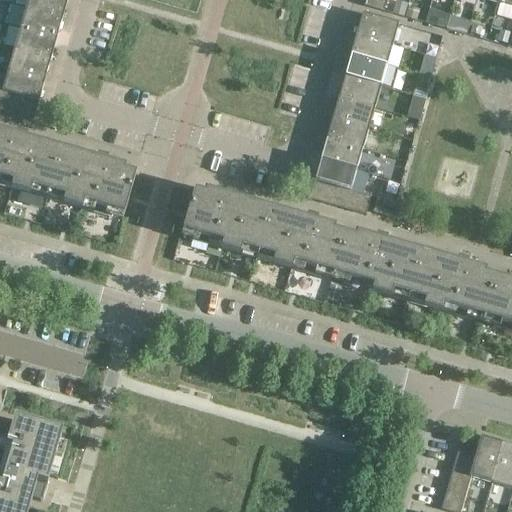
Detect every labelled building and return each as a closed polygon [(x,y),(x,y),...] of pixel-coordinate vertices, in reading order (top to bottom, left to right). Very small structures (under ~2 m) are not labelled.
[(64,0),(27,0),(25,9),(61,19),(65,7),(63,6),(64,0)] [(384,5),(367,0),(365,0),(363,7),(382,12),(384,5)] [(511,0),(498,0),(497,4),(511,8),(511,0)] [(395,2),(392,14),(403,18),(407,5),(395,2)] [(408,6),(405,18),(416,21),(420,10),(408,6)] [(61,19),(25,9),(19,30),(54,40),(56,31),(58,32),(61,19)] [(430,9),(425,24),(445,29),(449,15),(430,9)] [(361,14),(357,28),(359,29),(357,37),(391,47),(398,25),(361,14)] [(449,22),(446,30),(465,35),(468,28),(449,22)] [(471,26),(469,34),(479,37),(481,29),(471,26)] [(54,40),(19,30),(13,50),(50,61),(53,48),(51,48),(54,40)] [(500,32),(497,43),(506,46),(509,34),(500,32)] [(391,47),(357,37),(355,45),(353,44),(349,57),(385,68),(391,47)] [(50,61),(13,50),(7,71),(42,81),(44,73),(46,73),(50,61)] [(397,71),(385,68),(349,57),(345,70),(347,70),(345,78),(379,88),(391,92),(397,71)] [(424,57),(421,65),(432,68),(435,60),(424,57)] [(42,81),(7,71),(1,93),(6,94),(12,96),(18,98),(24,100),(31,101),(37,103),(41,90),(39,89),(42,81)] [(379,88),(345,78),(343,87),(341,86),(337,99),(373,109),(379,88)] [(12,96),(6,94),(1,112),(7,113),(12,96)] [(18,98),(12,96),(7,113),(13,115),(18,98)] [(24,100),(18,98),(13,115),(19,117),(24,100)] [(373,109),(337,99),(334,111),(335,112),(333,120),(367,130),(373,109)] [(31,101),(24,100),(19,117),(26,119),(31,101)] [(37,103),(31,101),(26,119),(32,121),(37,103)] [(367,130),(333,120),(331,128),(329,128),(325,140),(362,151),(367,130)] [(0,135),(0,186),(45,200),(60,149),(1,132),(0,135)] [(362,151),(325,140),(322,153),(324,153),(321,161),(356,171),(362,151)] [(119,166),(60,149),(45,200),(110,218),(112,212),(123,215),(135,174),(118,170),(119,166)] [(356,171),(321,161),(319,170),(317,169),(313,183),(319,184),(326,186),(333,188),(339,190),(345,192),(349,193),(356,171)] [(319,184),(313,183),(308,200),(315,202),(319,184)] [(326,186),(319,184),(315,202),(321,204),(326,186)] [(333,188),(326,186),(321,204),(328,205),(333,188)] [(339,190),(333,188),(328,205),(334,207),(339,190)] [(345,192),(339,190),(334,207),(340,209),(345,192)] [(209,196),(193,191),(181,232),(192,235),(190,241),(255,260),(269,209),(210,192),(209,196)] [(349,193),(345,192),(340,209),(346,211),(351,193),(349,193)] [(357,195),(351,193),(346,211),(352,213),(357,195)] [(364,197),(357,195),(352,213),(358,214),(364,197)] [(370,199),(364,197),(358,214),(365,216),(370,199)] [(376,200),(372,214),(396,221),(400,207),(376,200)] [(329,226),(269,209),(255,260),(319,278),(321,272),(332,275),(344,234),(328,230),(329,226)] [(360,239),(344,234),(332,275),(343,278),(341,285),(406,303),(420,252),(361,236),(360,239)] [(479,269),(420,252),(406,303),(470,322),(472,315),(483,319),(494,278),(478,273),(479,269)] [(511,282),(494,278),(483,319),(494,322),(492,328),(511,333),(511,278),(511,279),(511,282)] [(330,286),(326,300),(336,303),(340,289),(330,286)] [(0,511),(27,511),(31,500),(41,503),(60,434),(12,420),(0,462),(0,511)] [(497,442),(483,438),(477,459),(475,466),(473,473),(471,478),(493,484),(504,446),(496,443),(497,442)] [(511,448),(504,446),(493,484),(511,489),(511,448)] [(477,459),(459,453),(456,461),(475,466),(477,459)] [(475,466),(456,461),(454,468),(473,473),(475,466)] [(473,473),(454,468),(452,475),(471,480),(471,478),(473,473)] [(471,480),(452,475),(450,482),(469,488),(471,480)] [(469,488),(450,482),(448,489),(467,495),(469,488)] [(467,495),(448,489),(446,497),(465,502),(467,495)] [(465,502),(446,497),(444,504),(463,509),(465,502)]
